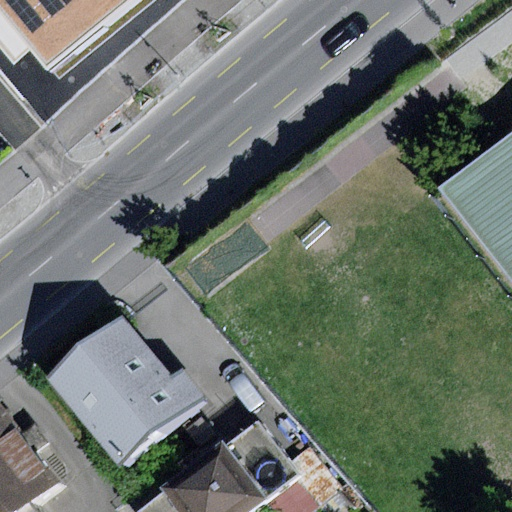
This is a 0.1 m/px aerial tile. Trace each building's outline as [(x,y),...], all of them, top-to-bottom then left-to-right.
[(3,0),(49,54),(114,0),(3,0)] [(511,137),(443,190),(511,278),(511,137)] [(121,316),(43,379),(117,471),(207,400),(183,370),(172,379),(121,316)] [(2,408),(0,409),(0,511),(39,511),(67,491),(2,408)] [(165,494),(140,511),(252,511),(269,500),(302,474),(292,461),(264,422),(227,448),(222,441),(159,487),(165,494)] [(309,448),(292,461),(302,474),(322,501),(339,488),(309,448)] [(307,511),(322,501),(302,474),(269,500),(278,511),(307,511)]
